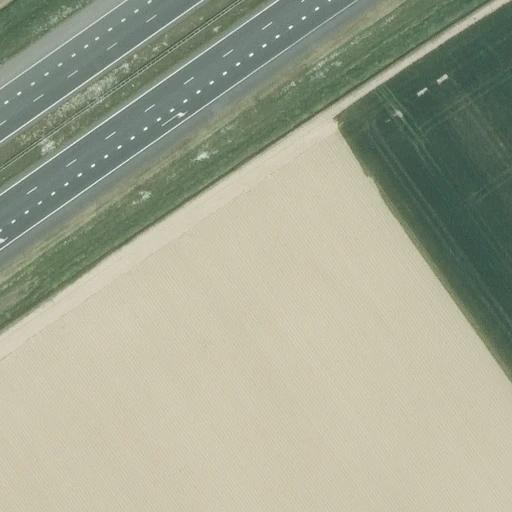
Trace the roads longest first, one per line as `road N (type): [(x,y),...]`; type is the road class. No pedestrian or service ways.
road 1 (motorway): [(0,212),(304,0)]
road 2 (motorway): [(177,0),(0,124)]
